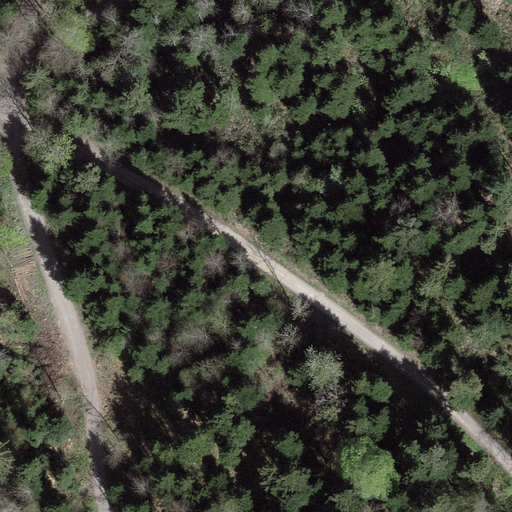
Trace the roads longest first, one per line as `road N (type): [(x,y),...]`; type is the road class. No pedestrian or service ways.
road 1 (track): [(511,477),(400,348),(281,276),(97,132),(2,86)]
road 2 (track): [(2,86),(105,511)]
road 3 (track): [(125,0),(2,86)]
